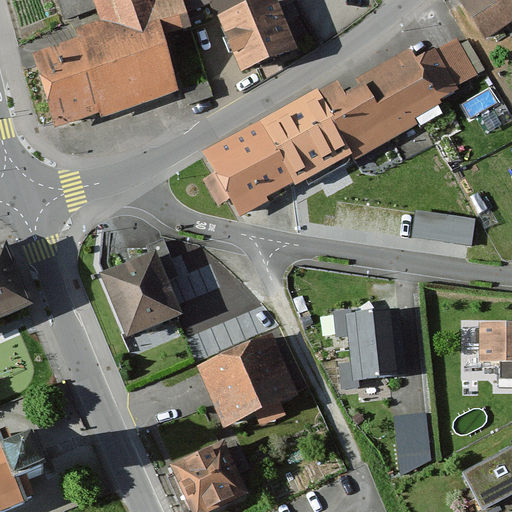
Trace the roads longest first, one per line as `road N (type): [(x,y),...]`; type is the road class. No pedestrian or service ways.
road 1 (residential): [(123,174),(206,226),(511,272)]
road 2 (tertiary): [(20,195),(145,511)]
road 3 (residential): [(408,0),(333,56),(123,174)]
